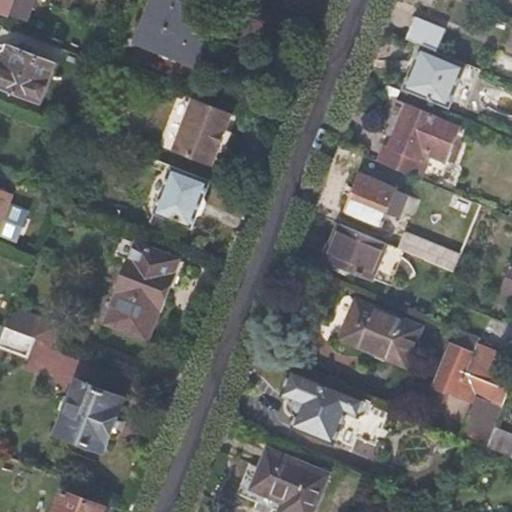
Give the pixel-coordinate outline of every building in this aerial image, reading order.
[(0,0),(0,11),(25,22),(32,0),(0,0)] [(185,41),(199,3),(190,0),(149,0),(134,41),(193,64),(200,47),(185,41)] [(416,15),(406,38),(418,43),(438,50),(447,28),(416,15)] [(438,50),(418,43),(402,85),(448,104),(465,62),(441,52),(438,50)] [(0,84),(41,100),(55,62),(10,44),(3,63),(0,61),(0,84)] [(200,100),(191,97),(171,148),(211,164),(217,149),(225,129),(231,112),(200,100)] [(462,126),(426,111),(402,171),(437,186),(462,126)] [(225,129),(217,149),(224,151),(232,132),(225,129)] [(174,171),(158,213),(178,221),(190,226),(196,213),(203,210),(206,205),(201,198),(208,183),(174,171)] [(381,223),(397,185),(363,171),(348,208),(381,223)] [(0,225),(13,193),(0,187),(0,225)] [(178,221),(158,213),(155,222),(174,230),(178,221)] [(354,228),(341,222),(325,257),(378,279),(393,244),(354,228)] [(407,230),(400,247),(456,270),(463,253),(407,230)] [(143,245),(113,323),(155,339),(179,276),(186,278),(192,264),(179,259),(152,249),(147,247),(143,245)] [(511,262),(501,288),(511,291),(511,262)] [(407,364),(422,325),(357,299),(341,337),(407,364)] [(60,323),(12,305),(5,324),(34,335),(52,342),(60,323)] [(34,335),(5,324),(5,325),(0,337),(0,343),(27,353),(34,335)] [(466,372),(476,348),(454,338),(435,382),(454,391),(462,371),(466,372)] [(367,413),(373,399),(339,385),(292,365),(281,394),(294,399),(298,410),(291,426),(334,443),(347,411),(359,416),(367,413)] [(509,390),(466,372),(462,371),(454,391),(478,401),(482,393),(504,402),(509,390)] [(106,447),(124,397),(78,380),(58,430),(106,447)] [(511,433),(493,426),(485,446),(507,455),(511,457),(511,454),(511,433)] [(266,448),(259,465),(251,486),(283,500),(279,511),(281,511),(310,511),(327,472),(266,448)] [(102,511),(105,506),(63,490),(54,511),(102,511)]
